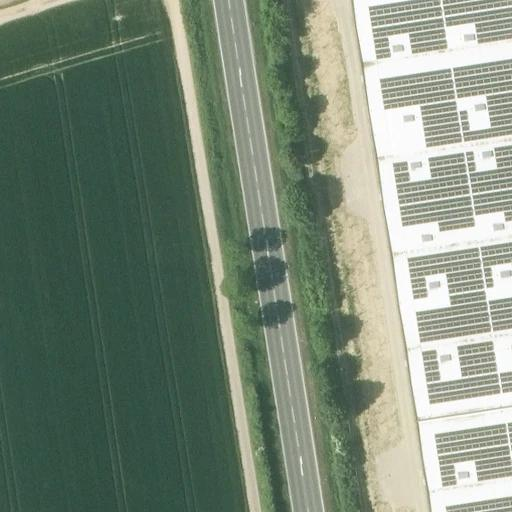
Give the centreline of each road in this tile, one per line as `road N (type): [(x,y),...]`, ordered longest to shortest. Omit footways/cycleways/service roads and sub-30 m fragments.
road 1 (track): [(173,0),(254,511)]
road 2 (primary): [(310,511),(230,0)]
